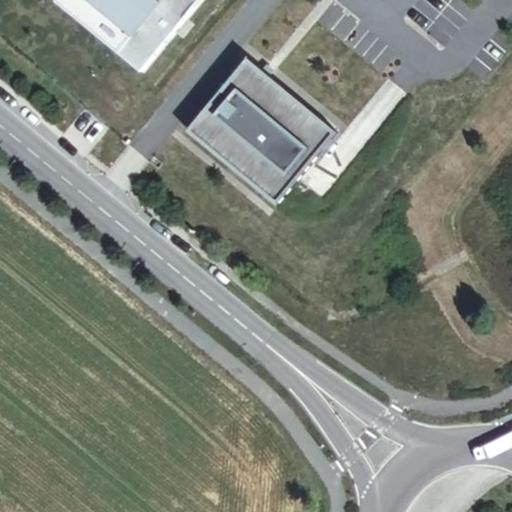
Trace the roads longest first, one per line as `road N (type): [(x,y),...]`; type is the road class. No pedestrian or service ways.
road 1 (unclassified): [(0,122),(319,388)]
road 2 (unclassified): [(456,453),(319,388)]
road 3 (unclassified): [(319,388),(380,511)]
